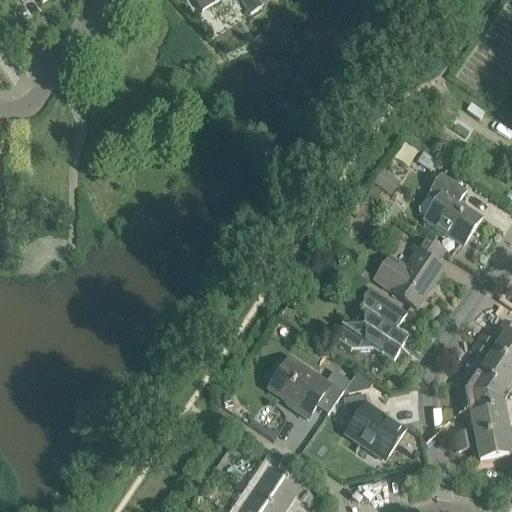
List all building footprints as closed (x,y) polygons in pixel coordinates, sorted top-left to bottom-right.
[(218,0),(192,0),(201,14),(220,2),(218,0)] [(372,185),(384,193),(393,180),(381,172),(372,185)] [(441,178),(426,200),(418,211),(419,216),(428,222),(426,225),(459,247),(478,220),(457,206),(465,194),(441,178)] [(373,282),(416,312),(443,272),(435,267),(443,254),(419,238),(410,251),(415,255),(407,267),(391,256),(373,282)] [(345,278),(362,289),(369,279),(352,268),(345,278)] [(396,334),(406,318),(362,289),(345,278),(338,273),(331,283),(362,303),(362,312),(361,312),(362,328),(361,329),(341,329),(332,343),(350,354),(372,352),(392,366),(408,342),(396,334)] [(511,338),(511,328),(503,323),(498,331),(504,336),(505,334),(511,338)] [(476,345),(511,369),(511,338),(505,334),(504,336),(496,347),(481,337),(476,345)] [(486,363),(478,375),(508,395),(511,388),(511,369),(476,345),(471,353),(486,363)] [(290,361),(268,393),(295,411),(294,413),(307,422),(316,409),(327,417),(349,385),(333,374),(325,385),(290,361)] [(508,395),(478,375),(465,395),(466,396),(470,418),(505,411),(503,402),(508,395)] [(348,439),(382,461),(402,431),(368,409),(364,397),(343,401),(347,422),(355,428),(348,439)] [(456,445),(509,434),(505,411),(470,418),(473,432),(455,436),(456,445)] [(479,465),(490,463),(511,458),(511,449),(509,434),(456,445),(458,454),(476,450),(479,465)] [(252,497),(276,511),(285,511),(294,500),(309,509),(314,501),(269,471),(252,497)] [(276,511),(252,497),(241,511),(276,511)]
